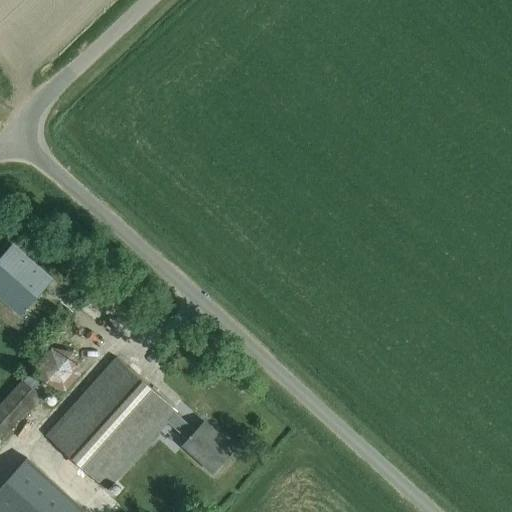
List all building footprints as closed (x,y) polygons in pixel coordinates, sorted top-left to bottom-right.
[(0,291),(20,310),(47,280),(13,250),(0,263),(0,291)] [(77,351),(51,361),(56,376),(83,366),(77,351)] [(175,412),(177,410),(117,357),(47,436),(107,489),(167,421),(188,439),(183,445),(213,472),(235,448),(205,421),(196,431),(175,412)] [(23,379),(0,403),(0,437),(3,440),(42,396),(23,379)] [(0,487),(0,511),(81,511),(84,509),(27,458),(0,487)]
